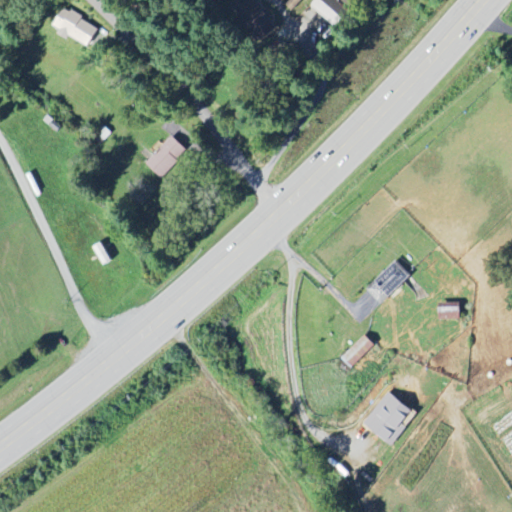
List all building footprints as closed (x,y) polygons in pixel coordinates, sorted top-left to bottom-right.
[(355,6),(346,0),(343,0),(341,3),(337,0),(317,0),(312,7),(338,27),(355,6)] [(54,26),(61,30),(60,33),(89,48),(100,28),(64,9),(54,26)] [(163,179),(188,152),(172,137),(147,165),(163,179)] [(382,305),(412,277),(398,262),(368,290),(382,305)] [(461,304),(440,304),(440,321),(461,321),(461,304)] [(353,369),(376,347),(366,336),(343,359),(353,369)] [(393,448),(418,416),(388,393),(364,425),(393,448)]
